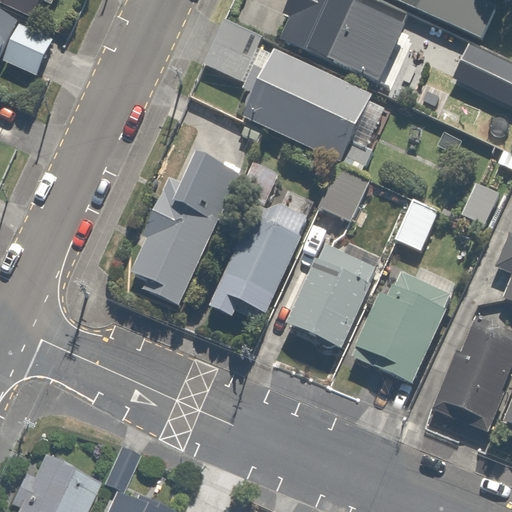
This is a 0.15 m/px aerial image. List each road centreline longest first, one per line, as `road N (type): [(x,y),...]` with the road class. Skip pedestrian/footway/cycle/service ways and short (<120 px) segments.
road 1 (residential): [(452,511),(15,325)]
road 2 (residential): [(164,0),(15,325)]
